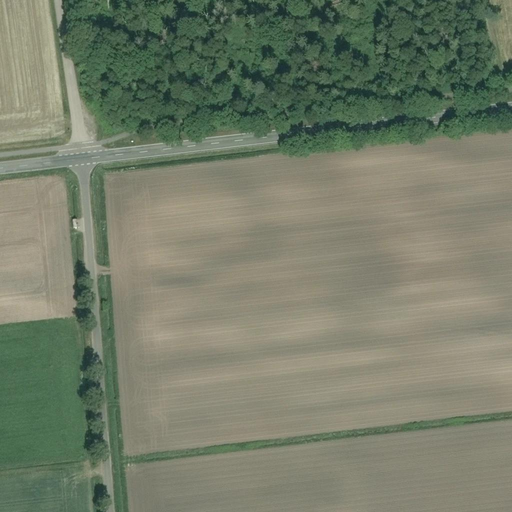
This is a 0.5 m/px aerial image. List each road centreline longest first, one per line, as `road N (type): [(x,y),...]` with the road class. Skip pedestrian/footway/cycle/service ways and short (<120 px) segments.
road 1 (tertiary): [(84,159),(511,109)]
road 2 (unclassified): [(84,159),(110,511)]
road 3 (unclassified): [(59,0),(84,159)]
